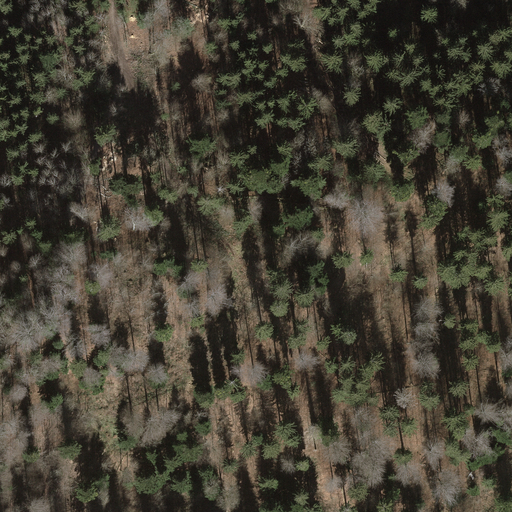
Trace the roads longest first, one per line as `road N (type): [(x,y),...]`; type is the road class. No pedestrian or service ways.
road 1 (track): [(125,79),(152,147),(235,272),(236,296),(229,329),(209,358),(170,387),(95,418)]
road 2 (track): [(366,149),(313,50),(311,0)]
